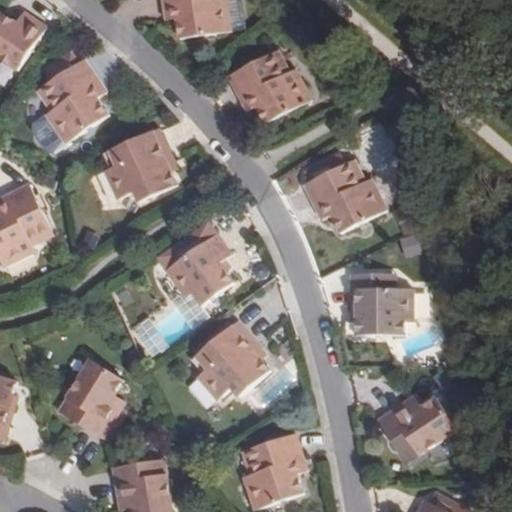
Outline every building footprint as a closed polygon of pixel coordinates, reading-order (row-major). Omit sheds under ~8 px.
[(160,0),(162,9),(173,7),(175,21),(179,41),(231,32),(225,0),(160,0)] [(165,23),(175,21),(173,7),(162,9),(165,23)] [(49,28),(31,18),(27,26),(19,23),(4,14),(0,20),(0,59),(22,73),(49,28)] [(24,14),(19,23),(27,26),(31,18),(24,14)] [(101,101),(94,89),(102,84),(88,61),(82,65),(75,52),(49,68),(56,81),(46,87),(60,110),(55,113),(50,116),(69,146),(112,119),(101,101)] [(284,55),(278,57),(288,80),(295,77),(284,55)] [(233,78),(246,103),(256,99),(261,110),(271,129),(317,106),(301,74),(295,77),(288,80),(278,57),(233,78)] [(110,95),(102,84),(94,89),(101,101),(110,95)] [(41,90),(55,113),(60,110),(46,87),(41,90)] [(251,115),(261,110),(256,99),(246,103),(251,115)] [(152,129),(125,145),(132,158),(120,164),(104,173),(121,203),(128,199),(135,211),(177,187),(169,172),(165,175),(161,169),(171,163),(152,129)] [(113,151),(120,164),(132,158),(125,145),(113,151)] [(174,170),(171,163),(161,169),(165,175),(169,172),(174,170)] [(362,188),(369,184),(360,164),(352,167),(362,188)] [(362,188),(352,167),(309,189),(319,210),(329,206),(334,217),(344,236),(390,214),(375,182),(369,184),(362,188)] [(402,208),(416,204),(407,176),(393,180),(402,208)] [(12,207),(0,213),(0,261),(4,269),(36,254),(33,248),(30,242),(52,231),(30,186),(7,198),(12,207)] [(0,213),(12,207),(7,198),(0,201),(0,213)] [(329,206),(319,210),(324,222),(334,217),(329,206)] [(30,242),(33,248),(55,237),(52,231),(30,242)] [(215,267),(222,262),(229,257),(215,238),(166,272),(185,300),(192,296),(201,309),(233,287),(223,272),(220,274),(215,267)] [(220,274),(223,272),(227,269),(222,262),(215,267),(220,274)] [(359,275),(357,316),(369,316),(369,322),(364,322),(363,339),(412,340),(413,324),(420,324),(421,293),(403,292),(388,291),(389,276),(359,275)] [(404,277),(389,276),(388,291),(403,292),(404,277)] [(271,375),(262,362),(258,357),(262,354),(239,326),(198,358),(208,371),(199,378),(218,401),(231,390),(238,400),(271,375)] [(266,359),(262,354),(258,357),(262,362),(266,359)] [(92,363),(66,405),(79,413),(72,426),(102,445),(126,405),(114,398),(123,383),(92,363)] [(0,437),(8,439),(17,401),(6,399),(8,392),(13,393),(17,377),(0,372),(0,437)] [(19,394),(13,393),(8,392),(6,399),(17,401),(19,394)] [(417,419),(424,414),(418,402),(410,407),(417,419)] [(58,418),(72,426),(79,413),(66,405),(58,418)] [(417,419),(410,407),(381,424),(398,455),(411,448),(419,463),(460,441),(440,406),(424,414),(417,419)] [(302,436),(255,450),(262,476),(255,478),(250,480),(259,511),(261,511),(309,497),(304,477),(300,464),(309,461),(302,436)] [(411,448),(398,455),(407,471),(419,463),(411,448)] [(248,453),(255,478),(262,476),(255,450),(248,453)] [(155,479),(172,476),(169,461),(153,465),(155,479)] [(313,474),(309,461),(300,464),(304,477),(313,474)] [(155,479),(153,465),(118,471),(123,505),(138,502),(138,511),(179,511),(172,476),(155,479)] [(138,511),(138,502),(123,505),(124,511),(138,511)] [(443,511),(427,503),(422,511),(443,511)]
